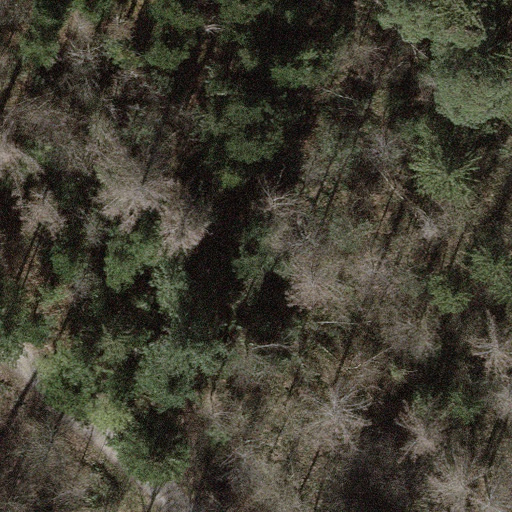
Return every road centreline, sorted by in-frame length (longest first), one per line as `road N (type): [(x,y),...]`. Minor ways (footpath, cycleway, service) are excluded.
road 1 (track): [(187,511),(214,223),(312,0)]
road 2 (track): [(167,511),(0,356)]
